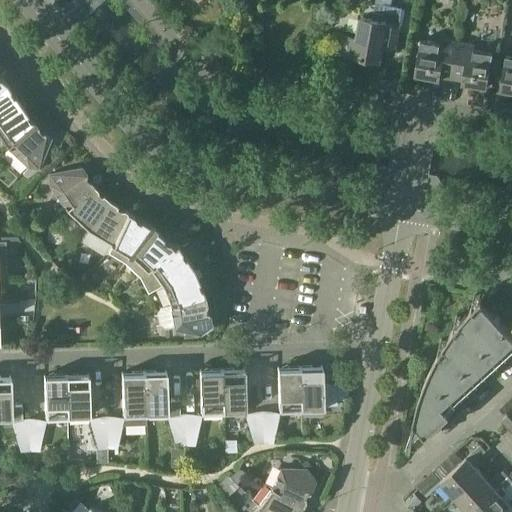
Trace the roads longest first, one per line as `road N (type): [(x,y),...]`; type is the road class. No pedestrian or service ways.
road 1 (tertiary): [(402,208),(193,166),(118,107),(23,0)]
road 2 (residential): [(0,359),(374,347)]
road 3 (residential): [(419,107),(205,69),(133,0)]
road 4 (residential): [(379,502),(511,374)]
road 5 (residential): [(348,503),(374,347)]
road 6 (residential): [(374,347),(402,208)]
